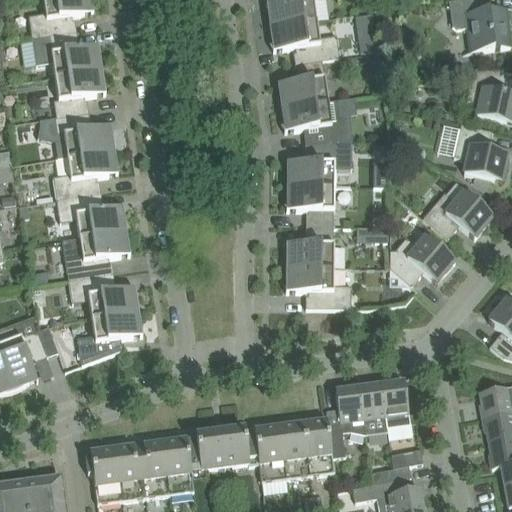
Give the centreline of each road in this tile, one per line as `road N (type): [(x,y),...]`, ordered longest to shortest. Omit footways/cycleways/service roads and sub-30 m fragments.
road 1 (residential): [(185,384),(136,0)]
road 2 (residential): [(252,373),(243,274),(249,148),(229,0)]
road 3 (residential): [(0,452),(185,384)]
road 4 (residential): [(252,373),(437,348)]
road 5 (residential): [(466,511),(437,348)]
road 6 (residential): [(437,348),(511,249)]
